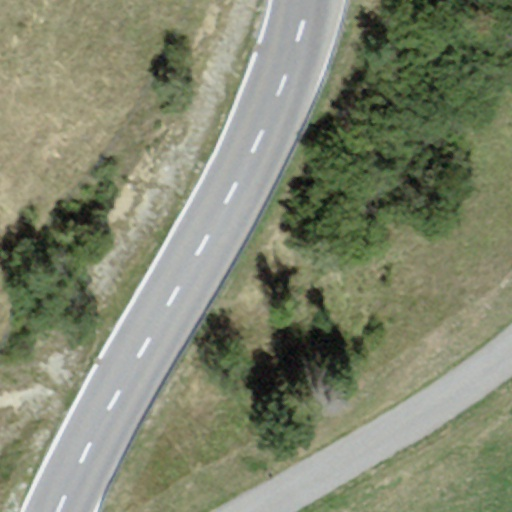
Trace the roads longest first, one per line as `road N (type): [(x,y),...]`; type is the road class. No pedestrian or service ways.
road 1 (tertiary): [(310,0),(273,164),(86,511)]
road 2 (unclassified): [(511,366),(270,511)]
